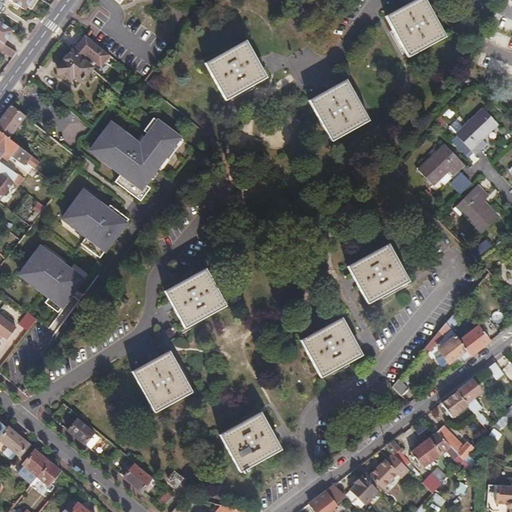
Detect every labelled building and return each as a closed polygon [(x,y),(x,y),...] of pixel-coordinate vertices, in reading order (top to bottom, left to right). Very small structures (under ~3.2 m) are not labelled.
[(10,0),(25,9),(31,0),(0,0),(0,41),(4,44),(13,30),(0,21),(0,12),(5,4),(3,2),(4,0),(10,0)] [(445,36),(424,0),(414,0),(386,16),(408,57),(445,36)] [(70,24),(64,32),(75,41),(81,33),(70,24)] [(85,49),(91,41),(81,33),(75,41),(85,49)] [(226,100),(266,77),(245,40),(205,63),(226,100)] [(0,61),(7,66),(17,52),(4,44),(0,41),(0,61)] [(92,67),(71,51),(61,63),(57,63),(58,74),(62,74),(70,80),(73,77),(80,82),(92,67)] [(155,67),(146,79),(151,83),(160,71),(155,67)] [(309,101),(331,141),(367,120),(345,80),(309,101)] [(18,96),(11,105),(19,111),(25,102),(18,96)] [(11,105),(0,120),(0,132),(8,138),(24,117),(25,116),(19,111),(11,105)] [(448,106),(441,114),(447,120),(448,122),(453,117),(451,115),(454,112),(448,106)] [(456,135),(471,150),(476,155),(487,144),(482,138),(497,124),(483,108),(456,135)] [(447,120),(441,114),(434,122),(440,127),(447,120)] [(153,118),(147,125),(152,128),(147,134),(138,145),(112,126),(108,131),(104,129),(92,145),(100,152),(97,156),(121,174),(117,179),(123,183),(121,187),(140,202),(150,190),(145,186),(157,169),(162,161),(166,163),(183,140),(153,118)] [(455,122),(448,128),(455,135),(462,128),(455,122)] [(152,128),(147,125),(143,130),(147,134),(152,128)] [(0,173),(1,174),(12,183),(18,175),(0,162),(0,159),(5,152),(17,161),(25,166),(27,163),(32,156),(8,138),(0,132),(0,173)] [(450,140),(465,156),(471,150),(456,135),(450,140)] [(432,185),(440,178),(447,172),(448,171),(453,176),(464,165),(445,144),(418,170),(432,185)] [(100,152),(92,145),(89,150),(97,156),(100,152)] [(40,162),(32,156),(27,163),(35,168),(40,162)] [(23,169),(24,167),(25,166),(17,161),(15,163),(23,169)] [(160,171),(166,163),(162,161),(157,169),(160,171)] [(33,173),(36,170),(35,168),(27,163),(25,166),(24,167),(33,173)] [(447,172),(440,178),(445,183),(451,177),(447,172)] [(12,183),(1,174),(0,175),(0,200),(13,184),(12,183)] [(46,206),(61,188),(41,174),(38,178),(51,188),(41,202),(46,206)] [(461,192),(471,183),(463,174),(453,183),(461,192)] [(123,183),(117,179),(114,183),(121,187),(123,183)] [(482,232),(497,216),(483,201),(489,195),(478,184),(456,205),(482,232)] [(85,198),(89,192),(85,189),(80,195),(85,198)] [(121,217),(123,214),(111,204),(109,207),(89,192),(85,198),(80,195),(67,211),(74,217),(71,221),(88,234),(84,239),(91,244),(87,248),(99,257),(127,222),(121,217)] [(64,216),(71,221),(74,217),(67,211),(64,216)] [(129,218),(123,214),(121,217),(127,222),(129,218)] [(81,243),(87,248),(91,244),(84,239),(81,243)] [(408,281),(388,244),(348,266),(368,303),(408,281)] [(39,256),(44,250),(40,247),(35,253),(39,256)] [(47,299),(60,309),(82,279),(70,269),(69,270),(64,266),(64,265),(44,250),(39,256),(35,253),(23,271),(28,274),(25,278),(49,296),(47,299)] [(165,291),(185,328),(226,305),(205,269),(165,291)] [(57,312),(60,309),(47,299),(45,302),(57,312)] [(464,316),(457,311),(445,325),(451,329),(464,316)] [(19,324),(27,331),(37,319),(28,312),(19,324)] [(0,347),(17,327),(0,314),(0,347)] [(321,377),(361,354),(341,318),(302,340),(321,377)] [(451,329),(445,325),(423,350),(427,354),(451,329)] [(471,356),(491,341),(479,325),(460,339),(459,341),(471,356)] [(463,362),(471,356),(459,341),(460,339),(456,334),(438,348),(449,364),(459,356),(463,362)] [(30,365),(34,349),(19,346),(15,361),(30,365)] [(154,412),(191,391),(169,351),(133,372),(154,412)] [(504,375),(495,363),(487,369),(496,381),(504,375)] [(392,387),(402,395),(408,389),(399,379),(392,387)] [(480,393),(472,381),(457,391),(468,406),(473,414),(481,408),(474,398),(480,393)] [(468,406),(457,391),(441,404),(452,418),(468,406)] [(511,418),(511,405),(503,416),(510,421),(511,418)] [(498,410),(492,415),(496,421),(503,415),(498,410)] [(248,467),(280,449),(260,412),(220,434),(240,472),(243,470),(245,473),(249,471),(248,467)] [(477,418),(481,424),(485,421),(481,415),(477,418)] [(68,430),(85,444),(86,442),(94,433),(95,432),(78,418),(68,430)] [(0,439),(19,455),(29,444),(0,419),(0,439)] [(444,427),(436,432),(451,448),(463,460),(466,457),(473,448),(466,443),(463,447),(444,427)] [(493,427),(487,434),(496,441),(501,434),(493,427)] [(451,448),(436,432),(410,453),(422,469),(447,451),(451,448)] [(94,433),(86,442),(91,446),(94,446),(99,440),(99,437),(94,433)] [(400,450),(393,440),(385,446),(392,454),(394,455),(400,450)] [(109,460),(119,450),(109,442),(100,453),(109,460)] [(460,464),(463,460),(451,448),(447,451),(460,464)] [(23,463),(39,477),(51,463),(35,449),(23,463)] [(385,464),(394,455),(392,454),(384,463),(385,464)] [(409,471),(394,455),(385,464),(384,463),(369,477),(382,490),(397,476),(400,479),(409,471)] [(48,485),(60,470),(51,463),(39,477),(48,485)] [(124,477),(140,491),(150,479),(134,465),(124,477)] [(183,479),(174,472),(168,480),(177,487),(183,479)] [(377,493),(362,476),(353,484),(355,487),(344,496),(359,511),(377,493)] [(433,494),(436,490),(427,481),(423,485),(433,494)] [(509,511),(511,511),(511,485),(488,484),(488,492),(495,495),(495,503),(504,504),(509,510),(509,511)] [(334,485),(309,505),(314,511),(337,511),(339,511),(333,502),(342,495),(334,485)] [(156,504),(161,508),(173,494),(168,490),(156,504)] [(88,511),(77,503),(69,511),(88,511)] [(171,511),(180,511),(185,507),(179,503),(171,511)]
